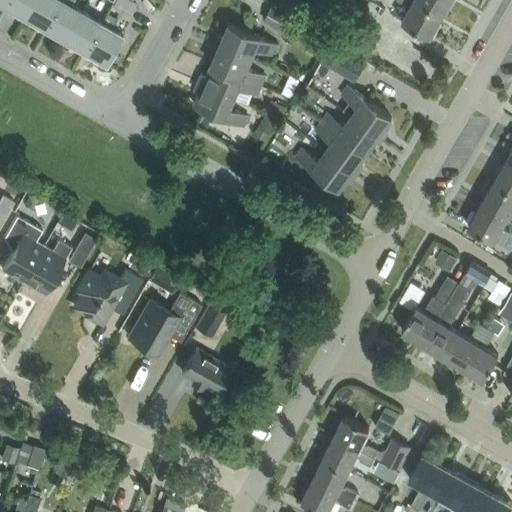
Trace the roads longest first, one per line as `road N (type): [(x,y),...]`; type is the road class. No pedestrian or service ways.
road 1 (residential): [(376,270),(118,118)]
road 2 (residential): [(376,270),(511,16)]
road 3 (residential): [(250,488),(0,378)]
road 4 (residential): [(511,451),(332,349)]
road 5 (residential): [(250,488),(332,349)]
road 6 (residential): [(118,118),(188,0)]
road 7 (residential): [(118,118),(0,52)]
